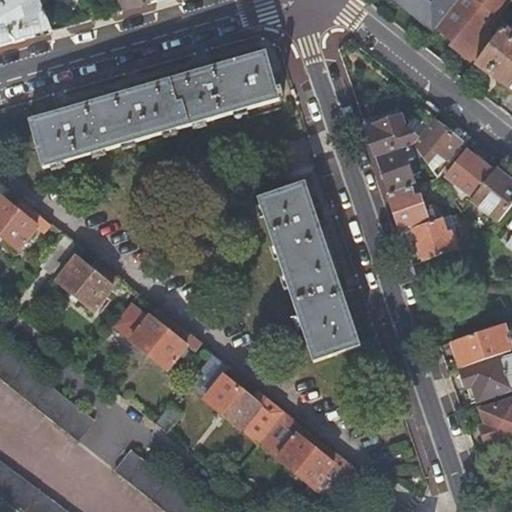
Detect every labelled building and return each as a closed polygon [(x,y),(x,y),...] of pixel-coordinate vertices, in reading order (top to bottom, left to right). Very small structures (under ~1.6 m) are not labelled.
[(0,0),(0,48),(51,34),(42,12),(38,2),(35,0),(0,0)] [(84,0),(94,22),(109,18),(102,0),(84,0)] [(117,0),(123,13),(149,4),(147,0),(117,0)] [(396,0),(404,6),(433,31),(458,0),(396,0)] [(511,0),(459,0),(437,29),(445,36),(455,44),(458,39),(482,59),(504,29),(511,17),(511,0)] [(51,34),(66,29),(56,6),(42,12),(51,34)] [(500,82),(511,91),(511,35),(504,29),(482,59),(477,66),(500,82)] [(452,47),(476,66),(477,66),(482,59),(458,39),(455,44),(452,47)] [(276,90),(266,55),(211,70),(209,64),(198,67),(200,74),(139,91),(137,84),(127,87),(129,94),(68,111),(66,105),(56,108),(58,114),(30,122),(44,170),(279,101),(278,97),(282,96),(280,89),(276,90)] [(366,129),(376,157),(409,147),(414,145),(433,120),(426,115),(419,109),(403,129),(399,118),(366,129)] [(449,133),(433,120),(414,145),(427,164),(437,153),(449,164),(462,148),(458,145),(460,142),(458,140),(467,135),(460,130),(455,126),(449,133)] [(409,147),(376,157),(389,196),(415,186),(407,162),(413,160),(409,147)] [(473,198),(493,174),(477,161),(465,151),(446,176),(473,198)] [(505,184),(493,174),(473,198),(472,200),(499,222),(511,205),(511,183),(508,181),(505,184)] [(322,211),(315,213),(306,185),(259,201),(314,364),(361,348),(342,293),(349,290),(346,281),(339,283),(318,222),(325,220),(322,211)] [(417,186),(415,186),(389,196),(401,233),(413,229),(423,226),(429,224),(420,197),(421,196),(417,186)] [(0,237),(19,252),(38,228),(35,226),(42,217),(29,206),(25,210),(23,209),(19,213),(0,198),(0,237)] [(451,216),(429,224),(423,226),(413,229),(424,261),(448,253),(457,251),(452,235),(456,233),(451,216)] [(65,236),(39,268),(50,277),(75,244),(65,236)] [(454,270),(448,253),(424,261),(429,278),(454,270)] [(113,289),(76,261),(57,283),(94,313),(113,289)] [(178,341),(186,333),(172,322),(165,331),(150,320),(131,342),(168,371),(186,349),(178,341)] [(495,357),(486,331),(451,343),(460,369),(495,357)] [(0,347),(0,381),(77,443),(95,423),(0,347)] [(478,402),(511,390),(511,355),(461,372),(467,389),(473,387),(478,402)] [(261,408),(224,379),(205,402),(243,432),(261,408)] [(511,400),(481,412),(486,426),(481,429),(486,444),(511,435),(511,400)] [(155,427),(167,437),(183,416),(172,406),(155,427)] [(287,414),(261,445),(280,460),(279,461),(316,490),(342,458),(340,457),(323,443),(287,414)] [(205,511),(131,452),(114,473),(163,511),(205,511)] [(64,511),(0,464),(0,497),(20,511),(64,511)] [(349,464),(323,496),(332,503),(338,496),(358,471),(349,464)]
